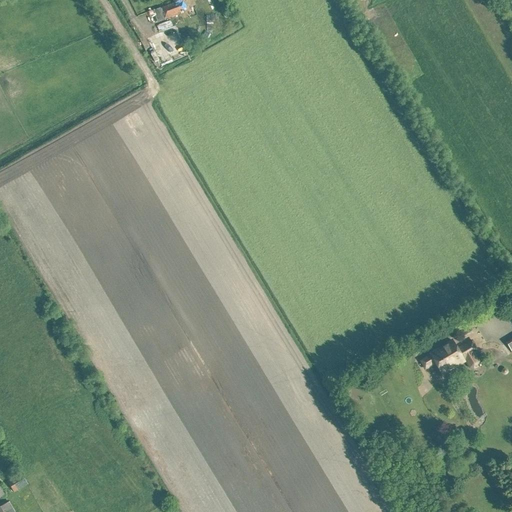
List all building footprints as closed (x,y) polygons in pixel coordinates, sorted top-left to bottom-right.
[(174,0),(176,3),(160,8),(159,4),(151,7),(157,22),(164,19),(163,16),(185,8),(183,0),(174,0)] [(457,349),(452,341),(430,354),(430,355),(420,361),(422,364),(425,363),(427,367),(435,363),(441,374),(460,363),(460,362),(464,359),(469,368),(473,369),(478,366),(479,362),(474,354),(478,351),(472,341),(457,349)] [(444,477),(449,468),(431,458),(428,464),(442,473),(441,475),(444,477)] [(13,492),(27,484),(21,473),(7,481),(13,492)] [(0,511),(14,511),(9,502),(0,506),(0,511)]
